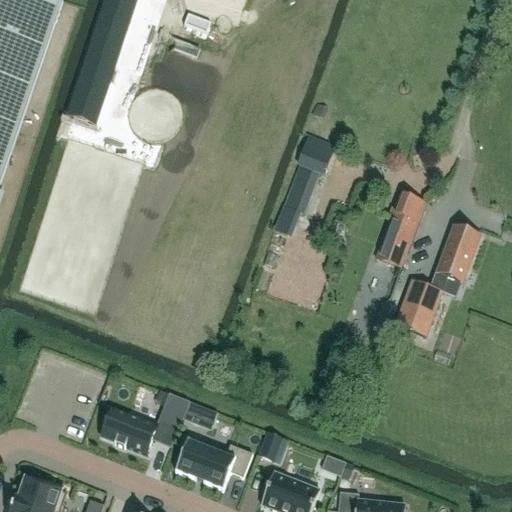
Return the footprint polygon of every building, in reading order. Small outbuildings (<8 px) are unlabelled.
[(51,0),(0,0),(0,182),(61,3),(51,0)] [(131,0),(127,16),(182,32),(191,0),(131,0)] [(47,172),(73,181),(124,29),(97,20),(47,172)] [(296,168),(298,169),(272,234),(290,241),(299,217),(302,218),(318,177),(323,178),(334,148),(307,138),(296,168)] [(390,218),(380,246),(374,263),(398,272),(423,206),(398,197),(393,211),(391,210),(388,217),(390,218)] [(427,209),(408,254),(424,260),(443,216),(427,209)] [(477,239),(452,229),(435,276),(460,285),(477,239)] [(441,295),(409,284),(393,328),(424,339),(441,295)] [(383,306),(370,339),(382,344),(395,310),(383,306)] [(152,439),(171,447),(178,430),(157,422),(155,429),(111,412),(100,439),(114,444),(113,447),(123,451),(124,449),(144,457),(152,439)] [(266,435),(256,459),(278,468),(288,444),(266,435)] [(174,476),(175,476),(175,475),(221,493),(220,494),(221,494),(228,476),(242,481),(251,457),(229,448),(224,460),(187,445),(188,444),(186,443),(174,476)] [(259,508),(269,511),(311,511),(318,494),(272,475),(259,508)] [(14,502),(43,511),(59,511),(65,496),(61,494),(62,490),(48,485),(46,489),(23,481),(16,502),(14,501),(14,502)] [(338,495),(336,511),(402,511),(403,508),(356,504),(357,497),(338,495)] [(43,511),(14,502),(10,511),(43,511)]
